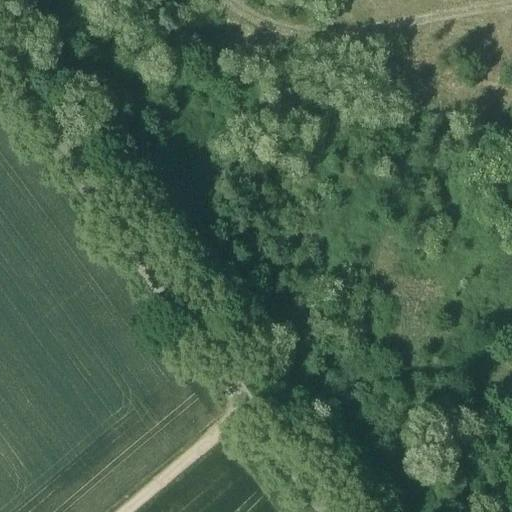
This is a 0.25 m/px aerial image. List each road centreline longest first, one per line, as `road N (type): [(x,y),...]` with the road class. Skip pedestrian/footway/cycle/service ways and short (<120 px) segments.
road 1 (unclassified): [(329,511),(0,65)]
road 2 (track): [(215,0),(272,33),(317,43),(511,9)]
road 3 (track): [(124,511),(251,405)]
road 4 (track): [(471,511),(465,432),(511,363)]
